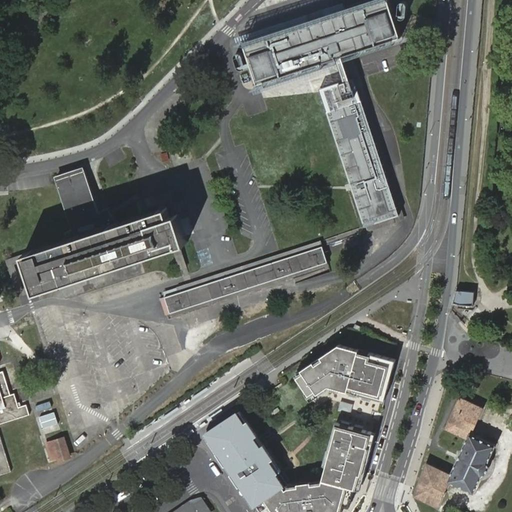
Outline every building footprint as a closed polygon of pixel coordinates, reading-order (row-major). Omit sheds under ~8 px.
[(340,55),(402,34),(391,0),(375,0),(317,19),(246,43),(259,81),(334,57),(340,55)] [(403,2),(405,19),(416,17),(414,0),(403,2)] [(348,81),(340,55),(334,57),(342,83),(348,81)] [(352,186),(364,225),(398,213),(353,79),(348,81),(342,83),(319,89),(352,186)] [(117,221),(67,237),(25,251),(37,289),(188,240),(175,202),(163,206),(117,221)] [(294,281),(333,271),(326,245),(159,287),(166,312),(294,280),(294,281)] [(185,253),(177,255),(182,268),(189,266),(185,253)] [(454,304),(475,306),(475,291),(457,290),(454,304)] [(365,327),(357,323),(354,327),(363,332),(365,327)] [(396,361),(339,345),(302,371),(304,373),(297,378),(310,396),(316,391),(318,394),(330,386),(342,390),(382,401),(385,389),(388,389),(391,381),(387,380),(391,368),(394,369),(396,361)] [(0,472),(14,468),(2,428),(0,428),(0,420),(32,410),(29,400),(21,402),(16,388),(12,390),(4,367),(0,368),(0,359),(0,358),(0,472)] [(468,436),(452,472),(426,460),(413,495),(438,506),(450,480),(474,491),(483,471),(484,471),(486,469),(487,468),(488,466),(489,465),(489,464),(489,463),(489,461),(489,460),(489,459),(496,442),(473,432),(485,406),(459,394),(445,427),(468,436)] [(352,413),(355,404),(344,401),(341,409),(352,413)] [(270,511),(341,511),(342,507),(345,497),(347,489),(354,491),(356,491),(359,483),(362,483),(376,434),(336,423),(329,450),(331,450),(328,459),(325,458),(323,465),(326,466),(322,480),(286,483),(281,474),(279,471),(281,470),(245,407),(209,430),(252,506),(257,503),(263,499),(270,511)] [(58,412),(41,415),(43,427),(60,425),(58,412)] [(65,436),(48,441),(53,455),(58,453),(60,457),(70,454),(65,436)] [(345,497),(342,507),(349,509),(354,491),(347,489),(345,497)] [(212,511),(202,496),(200,493),(196,495),(186,503),(172,511),(212,511)] [(270,511),(263,499),(257,503),(262,511),(270,511)]
